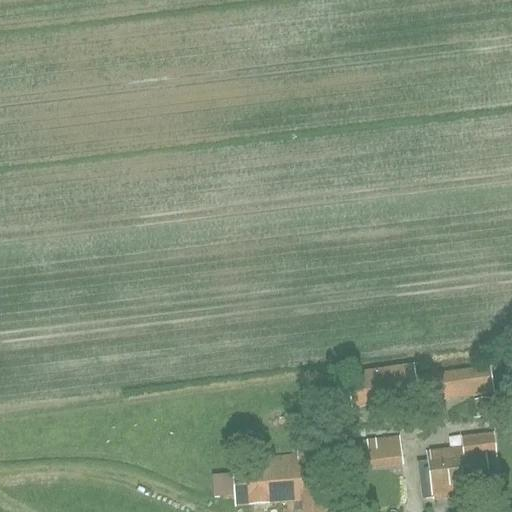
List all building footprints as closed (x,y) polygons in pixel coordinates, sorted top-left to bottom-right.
[(416,389),(414,369),(348,379),(351,400),(359,399),(360,410),(369,409),(368,398),(416,389)] [(436,399),(471,394),(467,373),(434,377),(419,380),(422,403),(436,402),(436,399)] [(479,418),(493,416),(491,400),(487,400),(485,389),(475,391),(479,418)] [(351,444),(354,472),(403,466),(400,438),(351,444)] [(428,485),(432,484),(433,498),(488,491),(483,447),(428,454),(430,470),(426,471),(424,475),(424,481),(428,485)] [(236,506),(330,499),(327,460),(233,468),(236,506)] [(412,501),(412,483),(385,484),(386,502),(412,501)]
